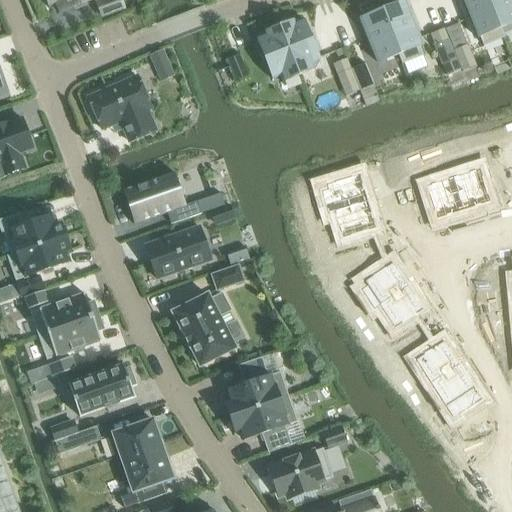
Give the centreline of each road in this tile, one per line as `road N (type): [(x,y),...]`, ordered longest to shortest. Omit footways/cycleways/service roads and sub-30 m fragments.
road 1 (residential): [(46,83),(168,390),(256,511)]
road 2 (residential): [(46,83),(257,0)]
road 3 (residential): [(422,266),(511,439)]
